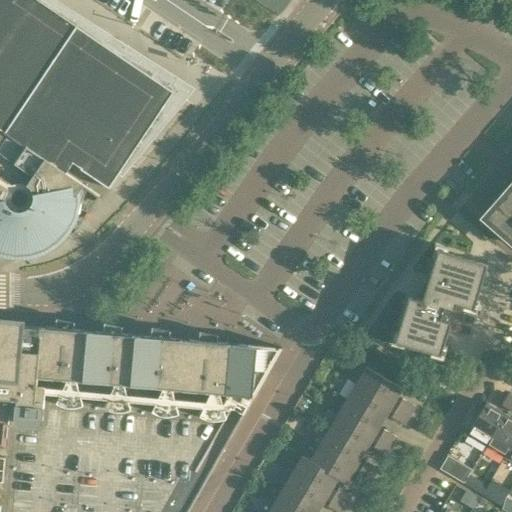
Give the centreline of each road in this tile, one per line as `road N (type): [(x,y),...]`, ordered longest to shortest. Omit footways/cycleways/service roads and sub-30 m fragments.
road 1 (residential): [(313,328),(411,193),(511,81)]
road 2 (tertiary): [(324,0),(150,207)]
road 3 (residential): [(217,511),(314,349),(313,328)]
road 4 (residential): [(402,511),(474,386),(511,370)]
road 5 (tertiary): [(139,219),(81,278),(0,292)]
road 6 (residential): [(187,243),(298,326),(313,328)]
